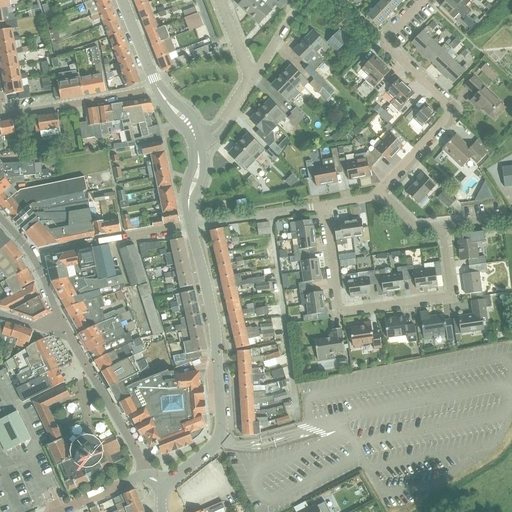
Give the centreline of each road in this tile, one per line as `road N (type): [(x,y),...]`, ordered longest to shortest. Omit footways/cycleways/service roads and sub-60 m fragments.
road 1 (secondary): [(167,485),(215,444),(221,423),(212,320),(192,226)]
road 2 (residential): [(444,225),(446,296),(341,311),(324,206)]
road 3 (residential): [(379,190),(447,112),(387,46),(389,33),(421,0)]
road 4 (residential): [(150,476),(65,328)]
road 5 (residential): [(0,115),(157,89)]
road 6 (residential): [(324,206),(192,226)]
